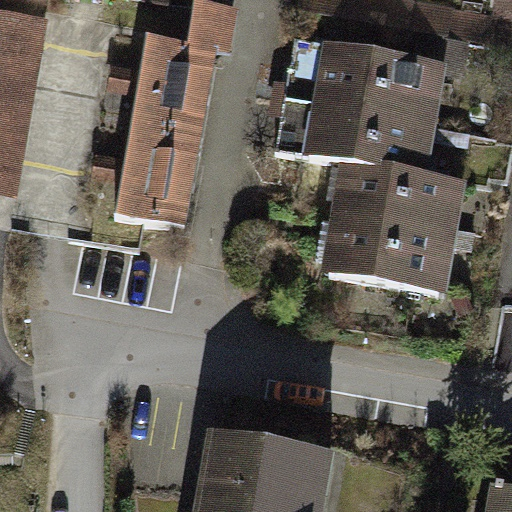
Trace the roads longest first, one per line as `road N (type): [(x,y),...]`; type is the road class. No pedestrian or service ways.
road 1 (residential): [(511,416),(59,338)]
road 2 (residential): [(82,511),(80,394),(59,338)]
